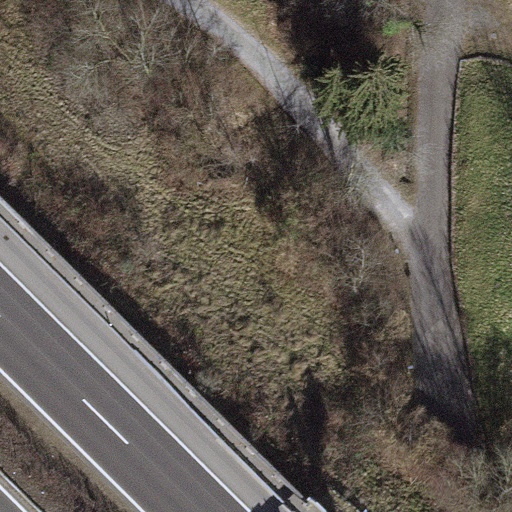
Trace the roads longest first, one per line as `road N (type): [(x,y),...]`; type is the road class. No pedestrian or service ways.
road 1 (track): [(445,0),(430,238),(447,511)]
road 2 (track): [(430,238),(410,230),(278,77),(185,0)]
road 3 (motorway): [(197,511),(0,316)]
